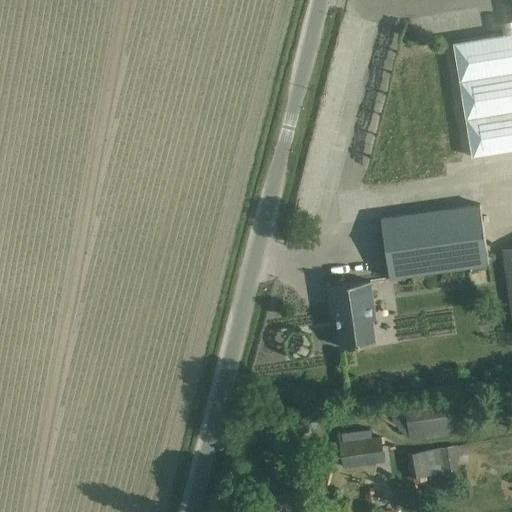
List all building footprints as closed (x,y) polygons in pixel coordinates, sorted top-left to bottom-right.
[(511,20),(507,22),(509,33),(458,41),(477,157),(511,151),(511,20)] [(382,219),(391,278),(490,264),(481,205),(382,219)] [(338,317),(342,348),(376,343),(373,321),(376,320),(371,281),(330,287),(334,318),(338,317)] [(345,468),(379,462),(375,439),(342,444),(345,468)] [(453,462),(410,465),(411,484),(455,481),(453,462)]
